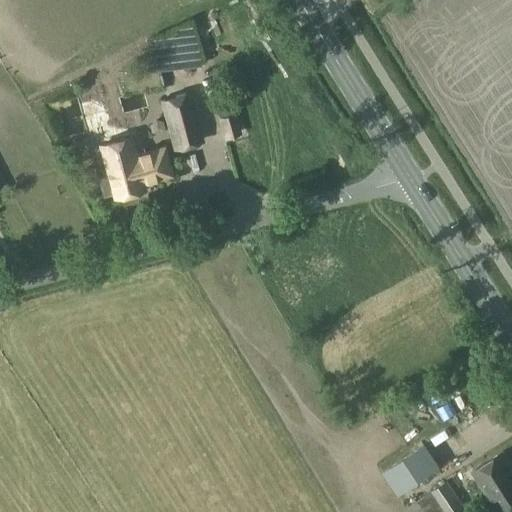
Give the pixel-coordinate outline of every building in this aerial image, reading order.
[(157,24),(157,40),(180,39),(180,23),(157,24)] [(189,94),(164,101),(176,147),(201,140),(189,94)] [(86,102),(79,113),(90,120),(97,109),(86,102)] [(236,112),(218,117),(225,139),(242,134),(236,112)] [(130,137),(92,147),(104,195),(114,192),(115,196),(143,189),(141,181),(170,174),(164,148),(135,156),(130,137)] [(424,445),(387,470),(401,490),(438,465),(424,445)] [(511,464),(503,450),(474,468),(501,511),(505,511),(511,508),(511,464)] [(448,481),(409,508),(411,511),(462,511),(467,509),(448,481)]
